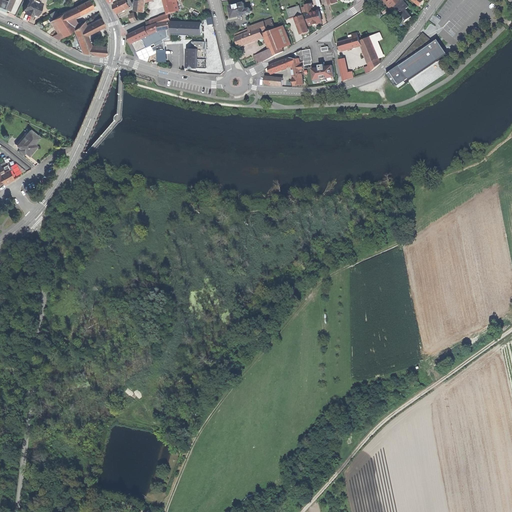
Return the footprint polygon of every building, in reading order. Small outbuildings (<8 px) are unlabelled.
[(0,0),(0,6),(7,9),(8,10),(11,0),(0,0)] [(41,3),(39,2),(38,4),(28,0),(27,0),(24,9),(25,10),(24,12),(28,14),(31,16),(32,14),(36,15),(41,3)] [(77,13),(78,15),(92,8),(90,3),(88,0),(75,7),(77,13)] [(115,9),(117,13),(131,7),(130,6),(127,0),(125,0),(114,5),(115,9)] [(145,13),(146,0),(144,0),(140,2),(139,3),(138,12),(145,13)] [(176,11),(174,1),(173,0),(164,0),(166,6),(168,13),(176,11)] [(387,0),(394,8),(404,0),(403,0),(387,0)] [(394,8),(405,22),(408,19),(412,17),(406,9),(409,7),(404,0),(394,8)] [(231,11),(232,17),(252,13),(251,8),(246,9),(244,2),(230,6),(231,11)] [(70,17),(77,13),(75,7),(67,11),(68,14),(70,17)] [(295,17),(296,18),(303,15),(300,8),(288,12),(290,19),(295,17)] [(308,14),(307,14),(310,25),(316,23),(322,22),(320,11),(312,13),(308,14)] [(70,27),(65,19),(64,16),(62,13),(51,20),(62,37),(72,30),(70,27)] [(305,33),(308,31),(303,15),(296,18),(301,34),(305,33)] [(89,33),(89,34),(103,27),(101,23),(99,19),(93,22),(85,25),(85,26),(89,33)] [(162,23),(158,23),(159,31),(171,29),(171,21),(167,21),(162,23)] [(248,27),(249,29),(250,32),(252,31),(261,28),(266,26),(264,21),(248,27)] [(73,30),(74,32),(82,28),(85,26),(85,25),(84,23),(84,22),(79,26),(73,30)] [(202,24),(172,22),(172,34),(202,35),(202,24)] [(150,35),(159,31),(158,23),(152,25),(148,27),(146,27),(150,35)] [(275,29),(273,23),(266,26),(261,28),(263,34),(265,33),(275,29)] [(284,26),(275,29),(283,48),(292,44),(284,26)] [(129,35),(132,43),(147,36),(150,35),(146,27),(129,35)] [(263,34),(261,28),(252,31),(255,40),(264,37),(264,36),(263,34)] [(172,41),(171,29),(159,31),(150,35),(147,36),(148,38),(149,38),(152,45),(154,44),(158,50),(165,50),(165,42),(172,41)] [(238,42),(239,46),(255,40),(252,31),(250,32),(249,29),(235,35),(238,42)] [(283,48),(275,29),(265,33),(266,36),(271,48),(274,56),(284,52),(283,48)] [(89,47),(85,35),(83,31),(75,34),(82,52),(89,47)] [(423,34),(388,73),(398,88),(447,55),(423,34)] [(375,35),(370,37),(379,58),(384,57),(377,40),(375,35)] [(147,36),(132,43),(135,48),(137,52),(149,46),(152,45),(149,38),(148,38),(147,36)] [(204,36),(188,36),(188,49),(203,50),(204,36)] [(359,37),(354,38),(356,47),(362,45),(360,41),(361,40),(359,37)] [(362,45),(369,62),(379,58),(370,37),(361,40),(360,41),(362,45)] [(339,42),(341,51),(356,47),(354,38),(347,40),(339,42)] [(105,48),(89,47),(82,52),(91,55),(104,56),(105,48)] [(263,61),(274,56),(271,48),(260,53),(263,61)] [(203,56),(203,50),(188,49),(187,55),(187,61),(187,68),(198,68),(198,56),(203,56)] [(310,49),(302,50),(304,57),(304,62),(303,62),(304,65),(312,64),(311,60),(312,60),(310,49)] [(165,50),(158,50),(158,62),(166,62),(165,50)] [(289,56),(289,58),(292,65),(299,62),(297,52),(289,56)] [(257,64),(263,61),(260,53),(255,55),(257,64)] [(203,60),(203,56),(198,56),(198,68),(200,68),(207,69),(207,60),(206,60),(203,60)] [(289,58),(278,62),(281,70),(286,68),(292,65),(289,58)] [(381,63),(380,62),(371,66),(372,71),(377,67),(381,63)] [(332,64),(324,66),(324,64),(319,65),(319,66),(311,68),(313,80),(334,77),(332,64)] [(302,69),(293,70),(295,85),(300,84),(304,84),(303,75),(302,70),(302,69)] [(20,152),(23,154),(24,152),(28,155),(36,146),(33,143),(38,137),(30,130),(16,145),(20,149),(18,150),(20,152)] [(0,182),(2,181),(3,184),(7,181),(12,179),(8,169),(5,170),(3,166),(0,168),(0,166),(0,182)]
